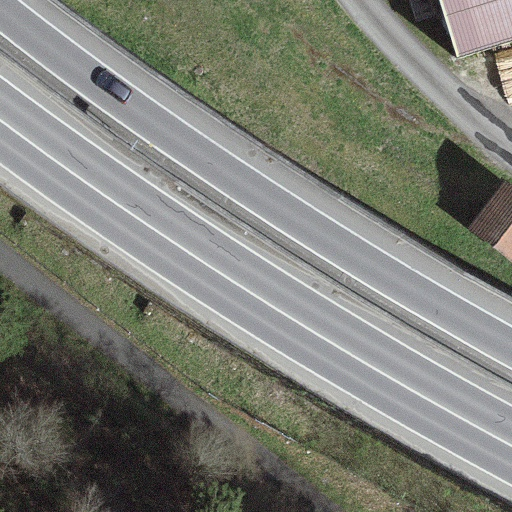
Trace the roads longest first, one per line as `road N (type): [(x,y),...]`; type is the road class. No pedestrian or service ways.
road 1 (trunk): [(511,346),(213,163),(0,7)]
road 2 (trunk): [(511,444),(285,314),(0,119)]
road 3 (track): [(314,511),(0,269)]
